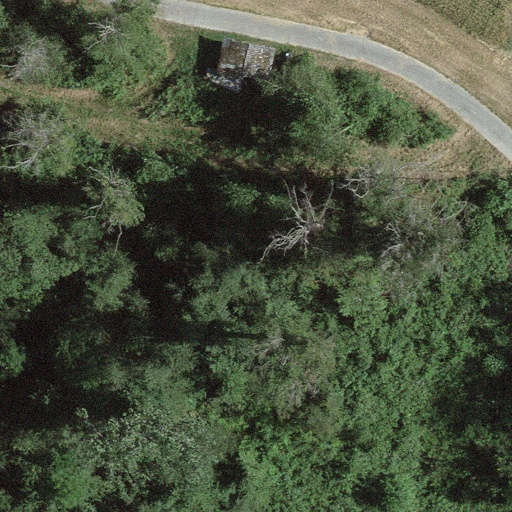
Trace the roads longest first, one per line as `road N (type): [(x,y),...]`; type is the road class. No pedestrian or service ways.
road 1 (track): [(511,148),(269,161),(0,82)]
road 2 (track): [(511,144),(436,88),(311,32),(143,0)]
